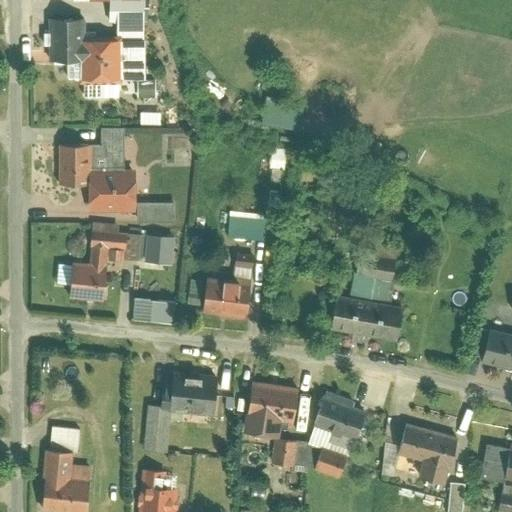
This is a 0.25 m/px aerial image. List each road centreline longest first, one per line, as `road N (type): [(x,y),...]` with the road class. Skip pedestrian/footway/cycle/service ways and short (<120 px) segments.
road 1 (residential): [(18,319),(329,351),(511,390)]
road 2 (residential): [(14,0),(18,319)]
road 3 (residential): [(18,319),(19,511)]
